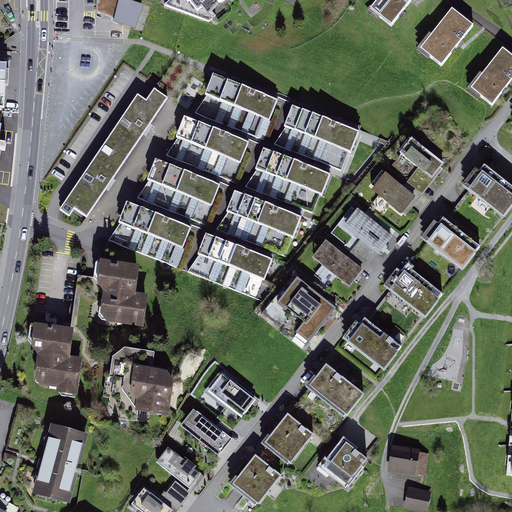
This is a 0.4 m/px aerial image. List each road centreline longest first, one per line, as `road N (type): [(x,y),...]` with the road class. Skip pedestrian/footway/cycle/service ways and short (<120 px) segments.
road 1 (residential): [(511,107),(190,511)]
road 2 (primary): [(37,17),(26,180),(0,336)]
road 3 (track): [(346,431),(511,225)]
road 4 (track): [(387,506),(387,450),(466,283)]
road 5 (unknown): [(40,227),(135,86),(147,82)]
